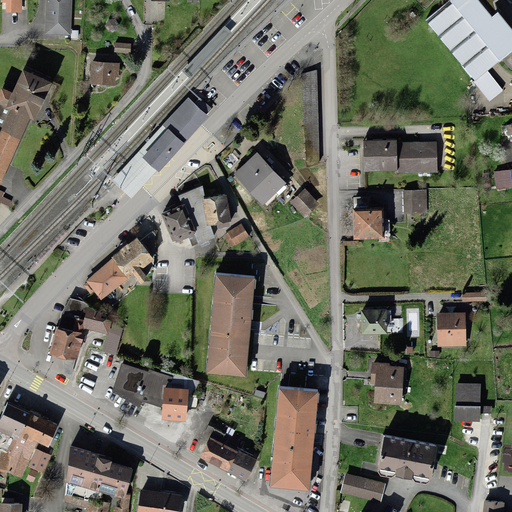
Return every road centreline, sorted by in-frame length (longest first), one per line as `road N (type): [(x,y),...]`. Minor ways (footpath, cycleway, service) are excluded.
road 1 (residential): [(327,511),(336,364),(325,18)]
road 2 (tertiary): [(0,354),(61,277),(325,18)]
road 3 (residential): [(0,235),(143,76),(145,49),(122,0)]
road 4 (primary): [(254,511),(0,362)]
